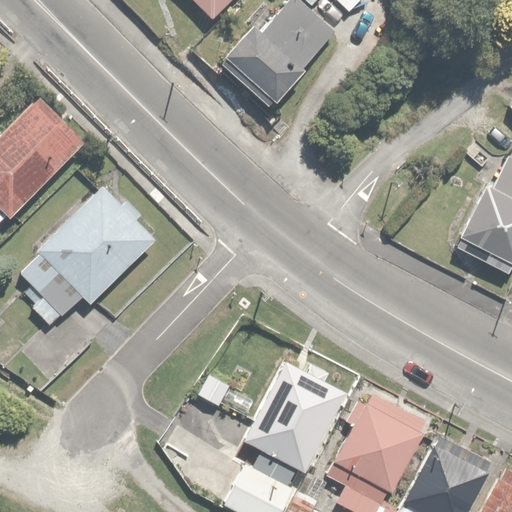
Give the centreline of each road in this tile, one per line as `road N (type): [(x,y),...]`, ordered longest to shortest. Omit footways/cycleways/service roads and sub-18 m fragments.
road 1 (residential): [(262,220),(43,0)]
road 2 (residential): [(511,50),(387,161),(302,257)]
road 3 (residential): [(93,418),(262,220)]
road 4 (residential): [(511,378),(302,257)]
road 5 (track): [(0,463),(41,479),(93,418)]
